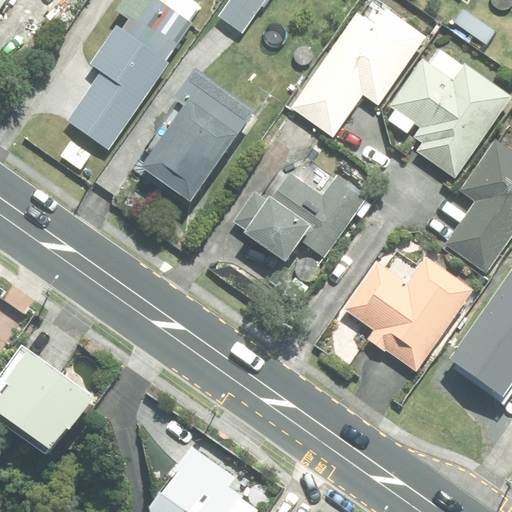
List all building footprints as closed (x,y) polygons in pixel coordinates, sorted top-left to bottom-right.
[(0,0),(0,12),(8,0),(0,0)] [(152,0),(128,0),(116,17),(135,30),(126,43),(163,70),(199,18),(173,0),(172,0),(166,9),(152,0)] [(232,0),(219,19),(242,36),(268,0),(232,0)] [(357,19),(292,110),(334,140),(365,98),(379,108),(426,42),(387,14),(374,31),(357,19)] [(423,147),(417,155),(455,181),(510,102),(466,70),(465,72),(441,55),(432,70),(423,63),(390,109),(421,131),(414,141),(423,147)] [(179,109),(135,171),(191,211),(256,119),(195,76),(175,106),(179,109)] [(95,159),(73,143),(61,158),(83,174),(95,159)] [(461,194),(476,206),(446,248),(487,276),(511,240),(511,155),(496,145),(461,194)] [(254,196),(234,225),(249,235),(245,240),(285,269),(302,245),(324,261),(365,201),(337,182),(336,183),(320,172),(307,189),(290,177),(269,207),(254,196)] [(377,262),(346,308),(376,328),(368,339),(385,351),(386,349),(417,370),(473,291),(427,259),(418,271),(395,255),(385,268),(377,262)] [(511,279),(487,316),(511,333),(511,279)] [(309,291),(295,280),(287,291),(301,301),(309,291)] [(2,298),(24,314),(33,301),(11,286),(2,298)] [(511,333),(487,316),(451,367),(504,404),(511,392),(511,333)] [(0,406),(10,413),(7,416),(68,458),(106,403),(37,357),(35,360),(27,356),(0,396),(0,406)] [(163,511),(236,511),(182,475),(159,509),(163,511)]
